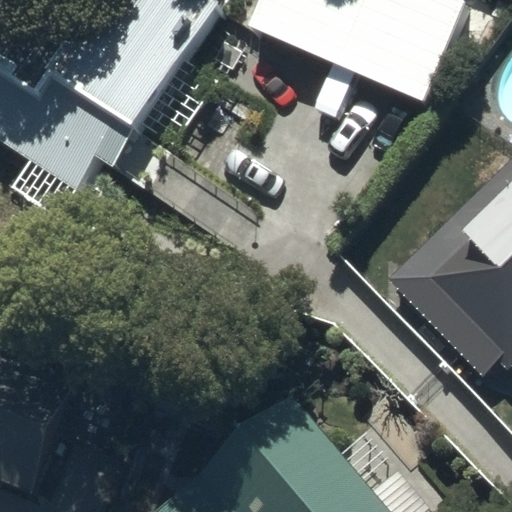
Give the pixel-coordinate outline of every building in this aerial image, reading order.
[(0,48),(0,147),(22,162),(10,180),(66,217),(81,195),(89,200),(108,172),(127,184),(230,29),(187,0),(111,0),(55,85),(0,48)] [(470,13),(436,0),(276,0),(259,43),(431,112),(470,13)] [(511,183),(395,295),(501,407),(511,396),(511,183)] [(0,365),(0,495),(40,511),(85,401),(0,365)] [(291,407),(174,511),(429,511),(403,482),(380,504),(291,407)]
